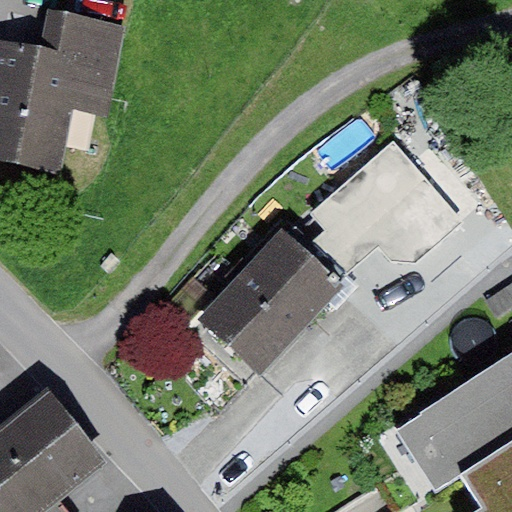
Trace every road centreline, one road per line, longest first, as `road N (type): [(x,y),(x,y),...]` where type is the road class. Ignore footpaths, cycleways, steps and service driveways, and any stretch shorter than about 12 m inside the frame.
road 1 (track): [(72,369),(301,122),(391,74),(511,49)]
road 2 (residential): [(0,303),(72,369),(199,511)]
